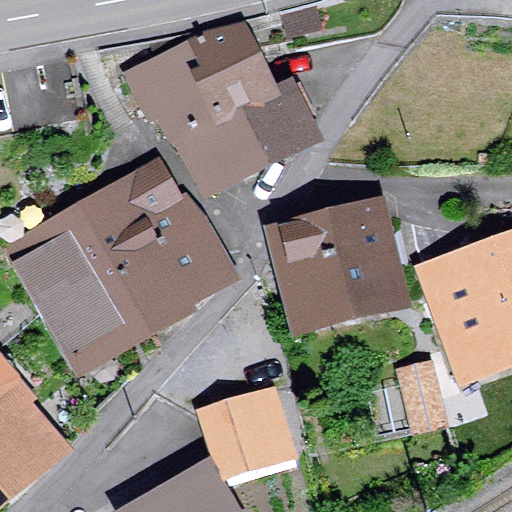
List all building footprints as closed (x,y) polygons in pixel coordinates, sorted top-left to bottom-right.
[(227,28),(188,36),(194,47),(207,73),(192,81),(239,170),(290,147),(288,144),(308,134),(301,118),(310,114),(299,91),(286,87),(261,100),(227,28)] [(167,117),(205,187),(239,170),(192,81),(207,73),(194,47),(128,78),(152,124),(167,117)] [(156,170),(124,188),(185,299),(229,274),(196,215),(184,222),(156,170)] [(124,188),(69,218),(87,250),(98,244),(143,323),(185,299),(124,188)] [(371,205),(294,230),(280,239),(302,325),(396,302),(371,205)] [(98,244),(87,250),(69,218),(16,252),(77,361),(143,323),(98,244)] [(511,241),(491,249),(511,314),(511,241)] [(511,355),(511,314),(491,249),(425,272),(443,324),(435,327),(452,377),(475,369),(511,355)] [(18,293),(0,307),(0,346),(37,316),(18,293)] [(0,490),(45,453),(9,411),(26,397),(0,366),(0,490)] [(401,380),(414,432),(443,425),(431,373),(401,380)] [(203,423),(219,475),(289,454),(272,402),(203,423)] [(235,511),(198,447),(107,499),(109,503),(93,511),(235,511)]
